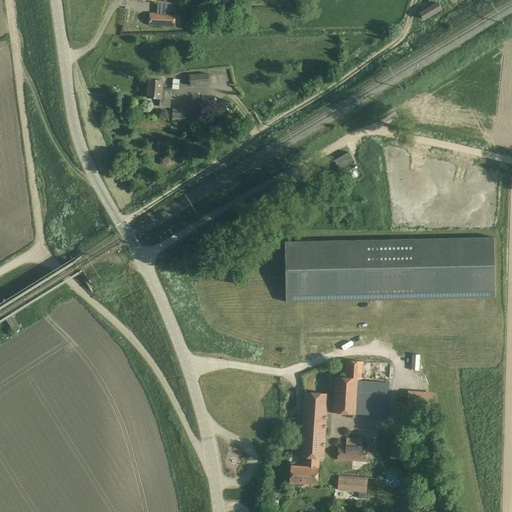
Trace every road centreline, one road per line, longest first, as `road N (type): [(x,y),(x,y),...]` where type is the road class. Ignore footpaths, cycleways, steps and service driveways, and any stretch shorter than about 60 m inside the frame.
road 1 (tertiary): [(219,511),(206,420),(187,364),(143,258),(81,151),(56,0)]
road 2 (track): [(511,161),(378,129),(143,258)]
road 3 (unknown): [(119,218),(401,35)]
road 4 (unknown): [(187,364),(283,373),(360,352),(387,356),(396,372),(389,415),(344,427)]
road 5 (track): [(214,477),(144,348),(43,247)]
road 6 (track): [(43,247),(12,0)]
road 7 (track): [(98,183),(67,152),(20,54)]
